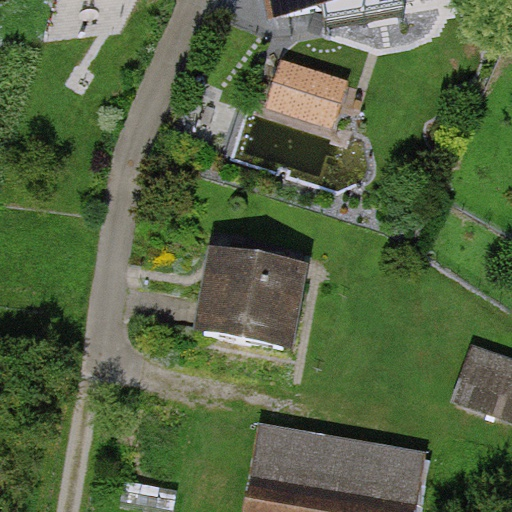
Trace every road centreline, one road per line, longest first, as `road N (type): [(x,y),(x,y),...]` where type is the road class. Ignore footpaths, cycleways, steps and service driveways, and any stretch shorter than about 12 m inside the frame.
road 1 (residential): [(212,0),(143,120),(122,199),(94,382)]
road 2 (track): [(73,511),(94,382)]
